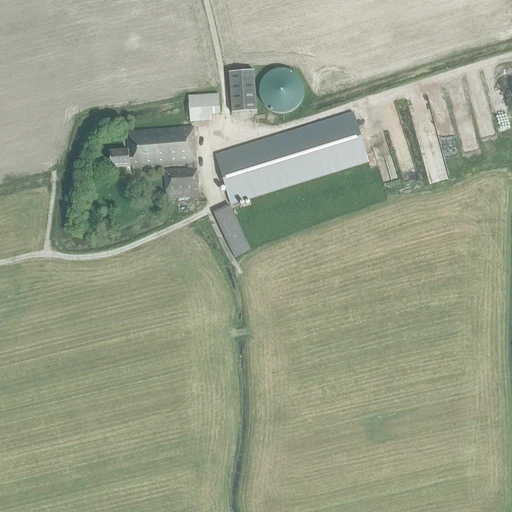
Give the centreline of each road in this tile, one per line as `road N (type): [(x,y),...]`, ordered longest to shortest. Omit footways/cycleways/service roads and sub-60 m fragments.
road 1 (track): [(198,216),(111,253),(0,262)]
road 2 (track): [(229,144),(205,0)]
